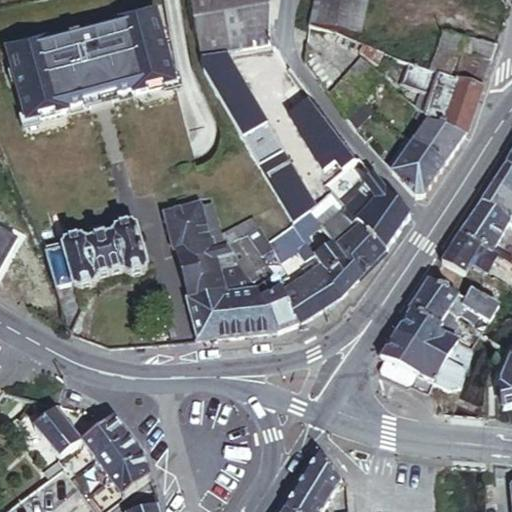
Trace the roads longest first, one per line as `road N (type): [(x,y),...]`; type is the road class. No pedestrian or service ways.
road 1 (secondary): [(377,311),(511,114)]
road 2 (secondary): [(209,379),(113,377),(0,323)]
road 3 (secondary): [(377,311),(311,354),(209,379)]
